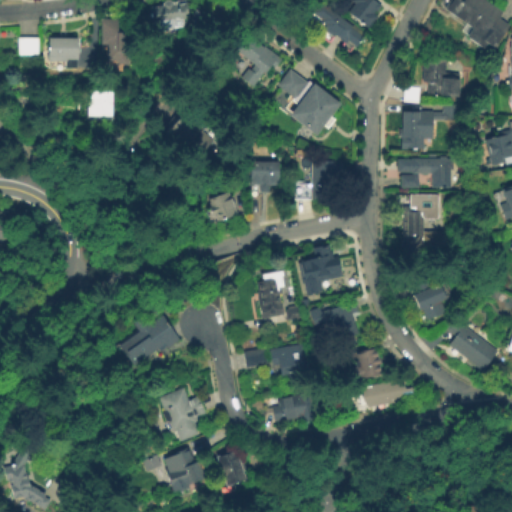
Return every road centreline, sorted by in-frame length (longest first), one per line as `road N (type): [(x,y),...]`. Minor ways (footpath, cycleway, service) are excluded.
road 1 (residential): [(419,0),(372,92),(369,257),(385,313),(407,346),(482,400)]
road 2 (residential): [(372,92),(244,0),(0,10)]
road 3 (tertiary): [(0,362),(60,286),(75,249),(53,211),(0,186)]
road 4 (residential): [(259,236),(92,290),(60,286)]
road 5 (residential): [(200,324),(218,351),(238,418),(283,442)]
road 6 (residential): [(482,400),(354,432)]
